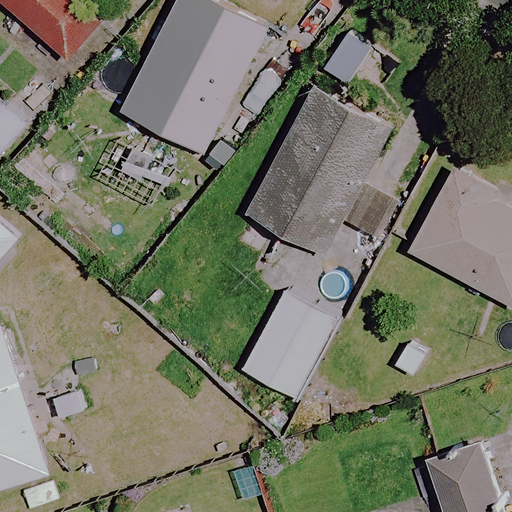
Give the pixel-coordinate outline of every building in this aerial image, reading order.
[(1,0),(66,56),(104,12),(90,0),(1,0)] [(269,26),(218,0),(179,0),(123,110),(204,152),(269,26)] [(392,126),(317,86),(250,213),(326,253),(344,219),(380,238),(401,198),(364,179),(392,126)] [(0,152),(26,123),(0,99),(0,152)] [(511,203),(455,171),(411,247),(511,305),(511,203)] [(0,260),(19,239),(0,223),(0,260)] [(342,319),(286,290),(244,369),(299,399),(342,319)] [(0,487),(48,472),(0,325),(0,487)] [(504,511),(486,450),(431,467),(444,511),(504,511)] [(189,511),(187,503),(159,511),(189,511)]
